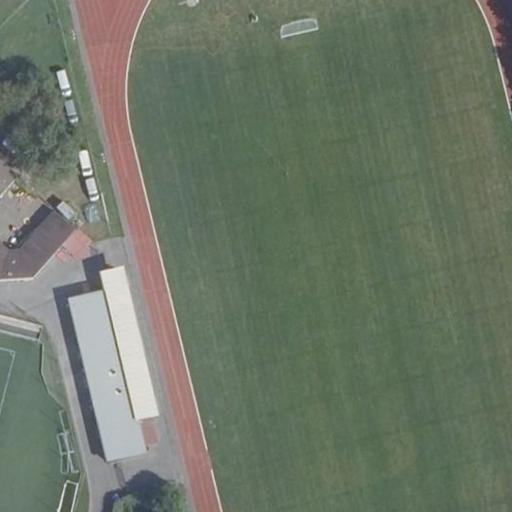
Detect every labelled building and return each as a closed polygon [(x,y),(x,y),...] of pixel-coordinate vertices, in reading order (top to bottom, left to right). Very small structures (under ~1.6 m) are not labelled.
[(0,198),(18,178),(0,162),(0,198)] [(0,242),(0,280),(33,279),(76,230),(54,211),(19,251),(10,251),(0,242)] [(118,269),(102,272),(107,291),(138,420),(153,416),(118,269)] [(107,291),(69,300),(108,462),(146,453),(138,420),(107,291)] [(140,424),(148,448),(161,444),(152,420),(140,424)]
